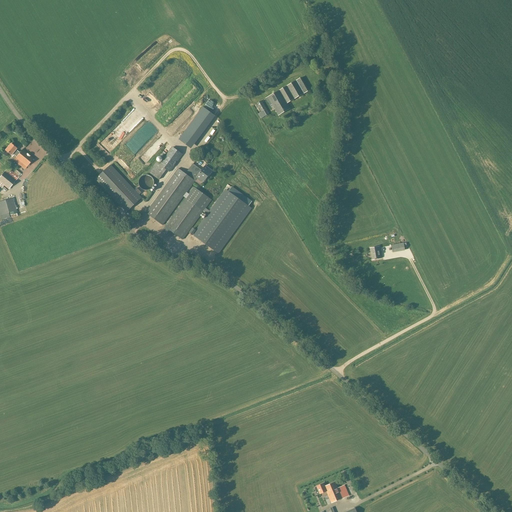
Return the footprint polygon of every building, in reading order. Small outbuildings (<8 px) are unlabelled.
[(334,75),(327,77),(329,84),(336,82),(334,75)] [(301,78),(266,99),(268,102),(270,101),(279,116),(290,109),(287,104),(309,91),(301,78)] [(262,101),(257,104),(262,112),(258,114),(261,119),(264,117),(265,117),(269,114),(262,101)] [(179,137),(191,146),(215,114),(203,105),(179,137)] [(11,144),(5,151),(11,156),(12,154),(16,157),(20,153),(16,150),(16,149),(11,144)] [(160,164),(159,165),(166,170),(170,173),(183,154),(173,147),(160,164)] [(16,157),(15,158),(27,167),(34,159),(22,150),(20,153),(16,157)] [(157,162),(149,173),(159,180),(166,170),(159,165),(160,164),(157,162)] [(193,164),(186,174),(193,180),(195,181),(197,178),(203,183),(212,171),(205,166),(202,170),(193,164)] [(111,165),(96,179),(109,194),(127,212),(142,198),(124,180),(111,165)] [(8,167),(0,177),(0,186),(1,188),(4,185),(8,189),(19,177),(8,167)] [(178,168),(146,213),(163,226),(165,222),(176,208),(181,201),(184,197),(186,198),(187,196),(185,194),(193,184),(195,181),(193,180),(186,174),(178,168)] [(142,181),(142,184),(144,184),(144,190),(153,189),(152,176),(141,176),(142,179),(139,180),(140,181),(142,181)] [(162,231),(171,238),(174,233),(182,239),(183,240),(192,227),(204,211),(208,215),(210,212),(206,208),(212,200),(194,187),(193,188),(187,196),(186,198),(183,203),(178,209),(167,223),(165,227),(166,228),(163,232),(162,231)] [(193,229),(190,233),(193,236),(193,235),(218,253),(251,208),(248,207),(252,202),(232,187),(228,192),(226,190),(217,203),(210,212),(208,215),(196,231),(193,229)] [(13,198),(0,201),(0,216),(1,220),(10,217),(9,213),(17,211),(13,198)] [(379,247),(370,248),(372,260),(381,258),(379,247)] [(315,487),(314,489),(316,491),(317,492),(319,491),(320,494),(326,491),(328,496),(324,497),(327,505),(328,505),(331,503),(342,499),(347,497),(348,496),(346,491),(344,486),(338,488),(335,482),(325,487),(324,484),(317,487),(315,487)]
